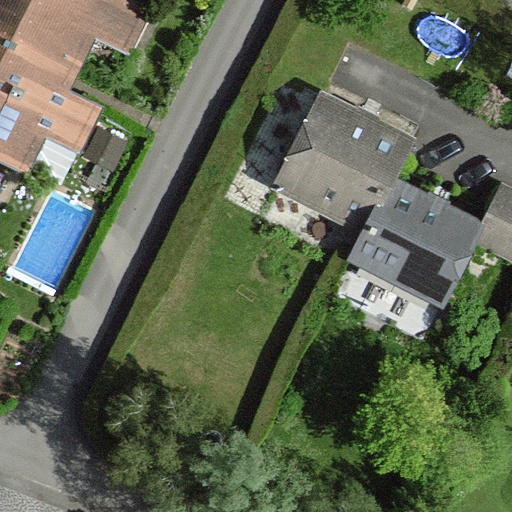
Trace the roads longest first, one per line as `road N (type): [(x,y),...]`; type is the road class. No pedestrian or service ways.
road 1 (residential): [(22,456),(192,142),(255,0)]
road 2 (residential): [(22,456),(162,511)]
